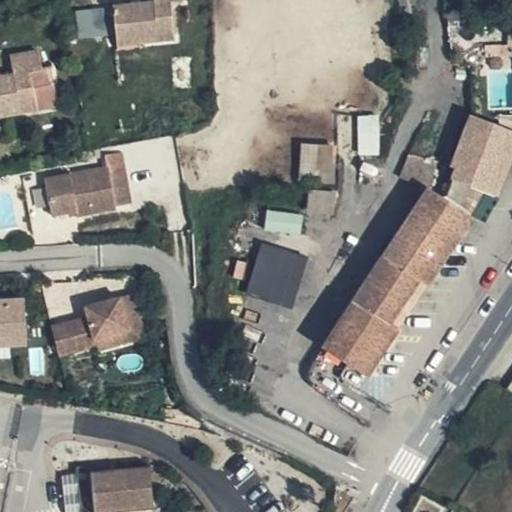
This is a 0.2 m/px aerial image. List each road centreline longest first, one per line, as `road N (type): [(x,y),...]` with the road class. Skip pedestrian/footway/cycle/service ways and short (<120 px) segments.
road 1 (residential): [(394,488),(207,394),(189,362),(179,281),(154,258),(0,261)]
road 2 (tertiary): [(394,488),(511,304)]
